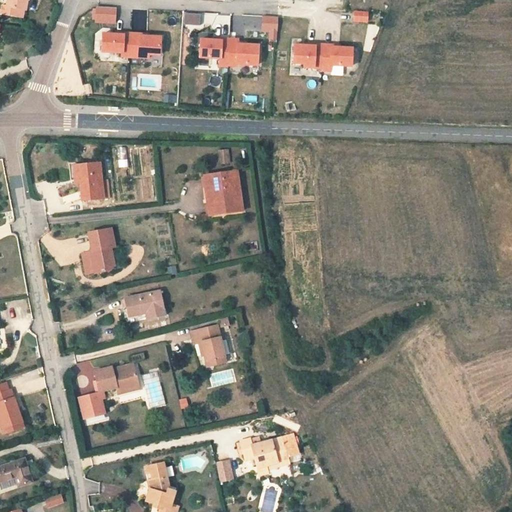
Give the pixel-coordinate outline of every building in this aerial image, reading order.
[(19,6),(21,6),(21,0),(0,0),(0,2),(0,12),(16,14),(17,6),(19,6)] [(115,9),(98,8),(97,20),(114,22),(115,9)] [(368,12),(354,11),(354,20),(367,21),(368,12)] [(199,15),(186,14),(186,23),(199,24),(199,15)] [(264,17),(263,31),(270,31),(270,39),(276,40),(278,17),(264,17)] [(118,33),(102,32),(101,51),(122,52),(122,56),(148,57),(148,54),(159,54),(160,36),(142,35),(142,32),(119,31),(118,33)] [(235,63),(257,65),(258,43),(239,42),(239,38),(223,37),(223,38),(199,37),(198,57),(220,58),(219,66),(234,67),(235,63)] [(294,43),(293,62),(304,62),(304,66),(322,67),(322,71),(331,71),(331,64),(352,65),(353,46),(334,45),(334,44),(328,43),(322,43),(322,45),(315,44),(294,43)] [(163,102),(173,102),(174,95),(163,94),(163,102)] [(212,143),(204,145),(206,157),(214,156),(212,143)] [(219,164),(230,163),(229,148),(218,149),(219,164)] [(67,160),(69,177),(71,196),(91,193),(86,158),(67,160)] [(62,178),(69,177),(67,160),(61,161),(62,178)] [(223,165),(190,171),(197,209),(229,204),(223,165)] [(94,224),(72,228),(76,245),(74,245),(78,267),(92,264),(97,257),(94,241),(97,240),(94,224)] [(167,267),(168,275),(177,273),(175,265),(167,267)] [(114,312),(131,311),(132,316),(149,315),(148,290),(113,292),(114,302),(114,312)] [(109,317),(113,317),(132,316),(131,311),(114,312),(114,302),(108,302),(109,317)] [(228,318),(218,320),(219,327),(229,325),(228,318)] [(175,342),(182,341),(187,366),(206,362),(197,325),(172,330),(175,342)] [(105,390),(126,386),(122,366),(110,367),(111,371),(105,372),(105,370),(99,371),(98,368),(82,371),(86,390),(104,387),(105,390)] [(0,392),(0,430),(11,427),(0,392)] [(283,454),(278,436),(250,445),(248,438),(237,442),(243,460),(253,456),(258,472),(266,469),(275,466),(272,458),(283,454)] [(16,457),(0,461),(0,470),(18,465),(16,457)] [(216,461),(219,482),(233,480),(230,459),(216,461)] [(18,465),(0,470),(0,479),(7,478),(8,484),(21,479),(18,465)] [(158,501),(160,493),(152,490),(153,485),(151,473),(133,476),(135,486),(132,497),(148,502),(146,511),(162,511),(165,503),(158,501)] [(39,496),(42,504),(56,499),(53,491),(39,496)]
